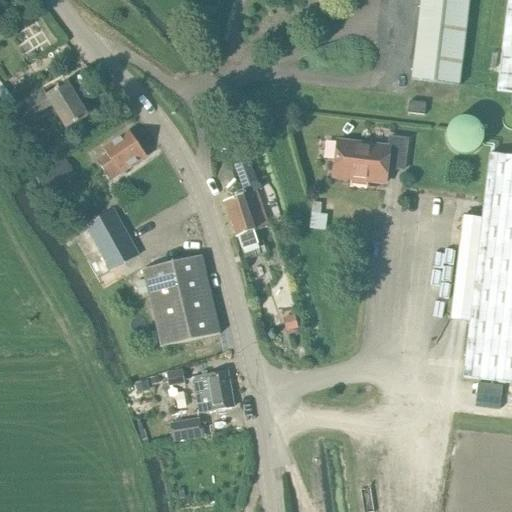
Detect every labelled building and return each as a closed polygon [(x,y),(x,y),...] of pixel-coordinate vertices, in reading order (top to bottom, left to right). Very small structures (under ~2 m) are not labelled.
[(420,0),(411,80),(412,81),(459,86),(468,0),(420,0)] [(463,217),(451,315),(470,317),(462,379),(511,384),(511,0),(507,0),(496,90),(510,91),(511,91),(511,157),(489,154),(483,203),(481,219),(463,217)] [(0,107),(2,107),(6,113),(17,104),(5,88),(0,82),(0,107)] [(35,96),(26,102),(35,115),(52,105),(67,129),(88,116),(67,82),(47,95),(46,96),(38,101),(35,96)] [(408,113),(424,114),(425,103),(409,102),(408,113)] [(466,161),(472,158),(477,153),(480,147),(481,140),(480,133),(476,127),(471,123),(465,120),(458,120),(451,122),(446,126),(442,131),(440,138),(440,144),(442,151),(447,156),(452,160),(459,161),(466,161)] [(238,136),(232,122),(216,128),(221,142),(238,136)] [(108,156),(99,163),(108,176),(117,170),(120,175),(146,157),(129,132),(103,150),(108,156)] [(337,142),(333,178),(350,180),(351,180),(353,180),(365,181),(365,182),(366,182),(367,182),(385,184),(387,168),(389,148),(388,148),(337,142)] [(245,195),(229,201),(224,203),(235,238),(238,237),(241,248),(257,244),(253,232),(268,227),(256,193),(261,191),(259,183),(257,184),(245,151),(231,156),(243,189),(245,195)] [(312,202),(311,214),(320,215),(321,203),(313,202),(312,202)] [(114,212),(85,228),(93,243),(103,262),(104,264),(108,271),(137,255),(114,212)] [(161,348),(205,338),(220,335),(202,256),(143,270),(161,348)] [(169,387),(185,384),(182,371),(166,374),(169,387)] [(198,414),(233,407),(227,373),(192,379),(198,414)] [(157,376),(149,379),(151,385),(159,383),(157,376)] [(146,381),(134,384),(136,394),(148,391),(146,381)] [(199,420),(170,426),(173,442),(202,436),(199,420)]
